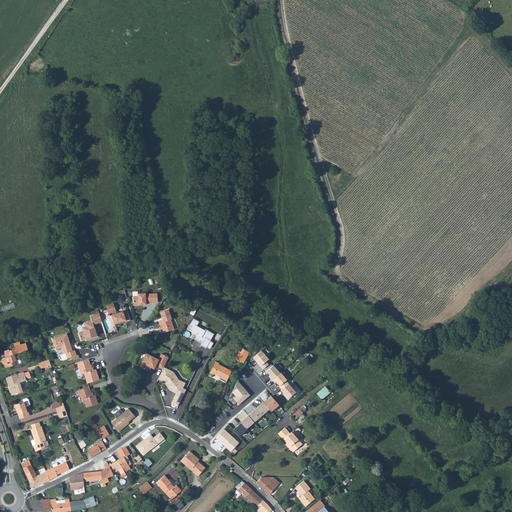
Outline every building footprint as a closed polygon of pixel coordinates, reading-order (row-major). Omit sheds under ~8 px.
[(133,296),(133,305),(144,304),(144,302),(146,302),(158,301),(157,293),(145,293),(145,292),(138,293),(138,295),(133,296)] [(113,313),(111,314),(114,323),(125,320),(125,321),(130,320),(127,310),(123,312),(123,310),(116,313),(113,303),(106,305),(108,312),(112,311),(113,313)] [(171,319),(168,309),(160,312),(162,319),(159,320),(161,327),(159,328),(161,333),(173,329),(170,319),(171,319)] [(78,332),(81,340),(89,337),(89,338),(97,336),(93,324),(102,321),(99,312),(90,315),(92,320),(84,322),(85,326),(82,327),(83,330),(78,332)] [(200,345),(206,348),(207,347),(210,341),(211,340),(214,334),(205,329),(204,330),(197,326),(199,322),(194,318),(188,328),(192,330),(191,331),(197,335),(194,339),(199,342),(200,340),(203,342),(200,345)] [(66,333),(52,338),(55,348),(61,346),(63,353),(60,354),(62,359),(76,354),(74,349),(72,350),(71,348),(70,347),(68,344),(70,343),(66,333)] [(13,349),(9,350),(9,349),(4,351),(6,357),(1,358),(3,364),(5,368),(19,363),(18,359),(20,359),(18,353),(20,352),(18,345),(21,344),(20,341),(14,343),(15,346),(13,347),(13,349)] [(235,359),(243,363),(245,361),(250,352),(243,348),(241,352),(240,351),(235,359)] [(252,358),(262,370),(268,365),(265,362),(268,359),(261,351),(252,358)] [(163,367),(168,357),(161,353),(159,356),(162,360),(159,367),(163,368),(163,367)] [(158,359),(150,355),(148,358),(144,356),(140,364),(141,367),(146,370),(147,368),(150,367),(154,368),(155,365),(158,359)] [(91,367),(88,358),(77,362),(81,373),(84,373),(87,383),(99,379),(95,369),(93,369),(92,370),(91,367)] [(214,374),(215,373),(222,376),(221,377),(227,380),(232,371),(218,364),(219,363),(215,361),(210,373),(214,375),(214,374)] [(274,365),(266,371),(270,376),(269,376),(272,380),(280,373),(274,365)] [(166,370),(163,368),(158,378),(164,381),(167,384),(169,386),(168,386),(170,389),(174,391),(178,390),(182,382),(178,380),(172,372),(167,369),(166,370)] [(8,386),(10,386),(13,395),(23,391),(20,382),(26,380),(26,378),(24,373),(18,375),(17,373),(5,377),(8,386)] [(280,373),(272,380),(274,382),(276,381),(280,386),(287,380),(280,373)] [(233,399),(238,405),(250,395),(238,381),(235,386),(237,389),(232,393),(235,397),(233,399)] [(184,382),(182,382),(178,390),(174,391),(177,392),(175,395),(178,397),(179,394),(181,393),(183,394),(185,390),(181,388),(184,382)] [(323,399),(331,391),(325,385),(317,393),(323,399)] [(91,392),(89,386),(76,390),(78,394),(79,394),(81,399),(83,398),(86,406),(97,403),(94,394),(93,395),(91,395),(91,392)] [(178,405),(183,394),(181,393),(179,394),(178,397),(175,395),(172,402),(178,405)] [(15,404),(16,409),(18,409),(21,418),(30,415),(28,411),(27,411),(25,406),(29,405),(30,404),(28,399),(26,398),(23,399),(23,401),(15,404)] [(266,400),(263,403),(269,410),(271,413),(279,406),(271,398),(267,401),(266,400)] [(263,403),(255,409),(261,416),(269,410),(263,403)] [(135,416),(128,408),(111,423),(119,432),(128,424),(127,423),(129,422),(135,416)] [(255,409),(248,416),(254,423),(261,416),(255,409)] [(292,415),(295,419),(303,413),(300,409),(292,415)] [(248,416),(240,422),(246,429),(254,423),(248,416)] [(32,429),(35,438),(34,438),(36,444),(33,445),(35,451),(38,450),(42,448),(49,445),(47,440),(46,440),(41,425),(40,426),(39,421),(31,424),(32,429)] [(238,426),(234,430),(239,436),(247,430),(246,429),(240,422),(237,425),(238,426)] [(96,429),(101,438),(109,434),(104,425),(96,429)] [(283,440),(284,439),(290,446),(289,447),(292,452),(302,444),(291,432),(289,433),(285,428),(278,433),(283,440)] [(227,432),(219,441),(230,451),(238,442),(227,432)] [(150,435),(136,446),(143,455),(161,440),(157,435),(153,438),(150,435)] [(87,450),(91,457),(101,451),(101,450),(106,447),(102,440),(97,443),(98,444),(87,450)] [(117,451),(121,458),(118,460),(125,471),(125,472),(130,468),(129,465),(131,463),(127,455),(130,454),(125,446),(117,451)] [(198,458),(189,450),(180,460),(197,475),(204,467),(200,463),(199,464),(196,461),(196,460),(198,458)] [(23,468),(31,464),(29,459),(21,463),(23,468)] [(109,465),(111,468),(113,473),(118,470),(121,474),(125,471),(118,460),(109,465)] [(47,471),(50,480),(58,475),(57,474),(69,469),(66,461),(58,464),(57,462),(52,464),(54,468),(47,471)] [(101,470),(102,480),(107,477),(113,474),(113,473),(111,468),(109,465),(107,461),(103,463),(106,468),(101,470)] [(23,468),(31,484),(32,487),(50,480),(47,471),(46,471),(36,475),(31,464),(23,468)] [(101,470),(83,472),(84,481),(102,480),(101,470)] [(69,477),(70,482),(71,489),(79,489),(79,487),(76,474),(69,477)] [(163,490),(164,489),(167,492),(166,493),(170,498),(171,497),(173,495),(174,496),(181,490),(176,484),(174,486),(171,483),(171,482),(164,475),(156,482),(163,490)] [(256,482),(269,495),(279,483),(272,477),(261,477),(256,482)] [(236,486),(239,488),(238,489),(235,492),(238,494),(236,496),(240,501),(245,495),(254,503),(252,506),(255,508),(263,500),(241,480),(236,486)] [(139,488),(143,492),(151,486),(147,481),(139,488)] [(296,486),(299,490),(297,492),(300,496),(298,498),(304,507),(314,499),(307,491),(310,489),(303,481),(296,486)] [(240,501),(243,503),(245,500),(252,506),(254,503),(245,495),(240,501)] [(88,498),(90,506),(96,504),(95,502),(97,501),(98,501),(97,498),(96,498),(94,498),(94,496),(88,498)] [(29,498),(30,502),(34,511),(42,511),(42,504),(41,499),(38,500),(37,497),(29,498)] [(59,503),(61,511),(72,510),(71,504),(70,501),(69,498),(65,499),(65,502),(59,503)] [(50,499),(51,503),(51,511),(57,511),(61,511),(59,503),(57,503),(56,500),(56,499),(50,499)] [(70,501),(71,504),(72,510),(80,509),(84,508),(85,508),(83,500),(70,501)] [(263,500),(255,508),(258,511),(269,511),(272,510),(263,500)] [(181,501),(175,506),(178,510),(184,504),(181,501)] [(315,507),(313,505),(310,508),(312,511),(328,511),(326,508),(327,507),(322,501),(315,507)] [(42,504),(42,511),(51,511),(51,503),(42,504)]
